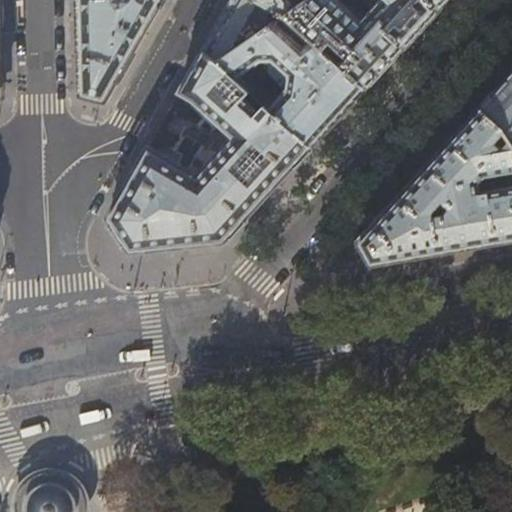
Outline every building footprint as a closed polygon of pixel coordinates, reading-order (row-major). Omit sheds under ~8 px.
[(79,0),(80,7),(82,94),(106,100),(155,13),(162,0),(79,0)] [(267,17),(274,7),(260,0),(231,0),(223,15),(203,51),(218,59),(271,23),(267,17)] [(260,0),(274,7),(285,13),(297,4),(294,0),(260,0)] [(376,0),(366,12),(367,13),(360,20),(336,0),(303,0),(297,4),(285,13),(365,85),(383,66),(428,17),(442,0),(376,0)] [(285,13),(271,23),(218,59),(237,76),(262,59),(273,58),(285,70),(285,89),(270,106),(312,144),(319,136),(348,104),(365,85),(285,13)] [(228,128),(223,133),(230,139),(199,173),(149,145),(109,216),(131,250),(177,244),(225,239),(264,197),(312,145),(312,144),(270,106),(265,101),(259,109),(245,96),(251,89),(237,76),(218,59),(203,51),(181,90),(195,98),(228,128)] [(511,73),(510,75),(481,107),(505,130),(511,140),(511,73)] [(511,183),(481,189),(479,179),(485,173),(511,168),(511,140),(505,130),(481,107),(452,140),(404,192),(360,240),(366,251),(372,262),(488,242),(511,237),(511,183)] [(62,470),(56,469),(50,468),(44,469),(38,471),(33,473),(28,477),(24,481),(20,485),(17,491),(15,496),(14,502),(14,508),(14,511),(88,511),(89,506),(88,500),(87,494),(85,489),(81,484),(77,479),(73,475),(68,472),(62,470)]
